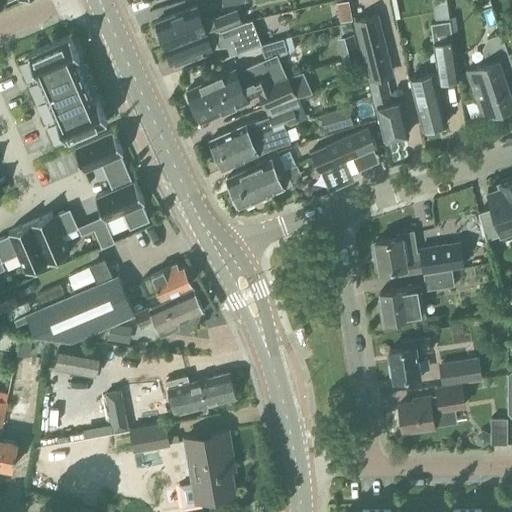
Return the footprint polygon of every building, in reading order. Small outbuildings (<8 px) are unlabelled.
[(439,71),(411,77),(415,98),(423,129),(426,128),(428,131),(437,129),(438,125),(446,123),(438,92),(439,92),(437,83),(458,80),(452,40),(449,21),(445,0),(432,0),(436,23),(432,24),(434,42),(439,71)] [(197,5),(157,22),(168,48),(212,30),(221,31),(234,26),(229,14),(216,19),(213,11),(201,15),(197,5)] [(394,103),(387,75),(393,74),(377,14),(351,21),(369,79),(376,107),(384,139),(409,133),(401,101),(394,103)] [(212,30),(168,48),(174,63),(214,47),(214,48),(220,45),(226,47),(233,45),(235,53),(258,46),(249,21),(234,26),(221,31),(212,30)] [(511,107),(511,106),(511,105),(511,99),(500,66),(511,62),(502,33),(488,38),(496,61),(470,70),(485,115),(496,111),(497,114),(500,116),(511,113),(511,109),(511,107)] [(71,35),(29,53),(39,76),(80,57),(71,35)] [(286,50),(295,47),(291,35),(282,38),(286,50)] [(193,101),(195,106),(243,85),(268,75),(271,82),(287,78),(278,55),(249,68),(238,74),(235,68),(189,89),(188,90),(188,91),(186,94),(189,101),(193,101)] [(80,57),(39,76),(47,95),(48,96),(85,80),(84,79),(76,60),(81,58),(80,57)] [(268,75),(243,85),(246,93),(258,88),(266,105),(267,108),(281,103),(296,98),(287,78),(271,82),(268,75)] [(85,80),(48,96),(56,116),(56,117),(98,99),(98,98),(93,100),(85,80)] [(243,85),(195,106),(202,121),(249,100),(246,93),(243,85)] [(98,99),(56,117),(66,139),(108,121),(108,120),(98,99)] [(281,103),(267,108),(269,116),(274,128),(275,131),(284,127),(299,121),(293,106),(284,110),(281,103)] [(325,132),(353,124),(348,106),(320,114),(325,132)] [(212,142),(210,145),(214,153),(217,153),(217,154),(274,128),(269,116),(264,118),(259,120),(258,118),(210,139),(212,142)] [(367,126),(325,144),(333,164),(375,147),(367,126)] [(274,128),(217,154),(224,169),(289,140),(284,127),(275,131),(274,128)] [(92,139),(74,147),(84,170),(102,162),(113,189),(113,188),(114,189),(133,180),(122,154),(124,153),(114,130),(106,133),(92,139)] [(309,150),(318,171),(333,164),(325,144),(309,150)] [(234,192),(285,169),(279,154),(227,177),(229,180),(227,183),(230,190),(234,191),(234,192)] [(285,169),(234,192),(240,206),(243,205),(247,207),(255,203),(255,199),(292,183),(285,169)] [(511,233),(511,179),(511,176),(500,180),(502,184),(488,189),(494,207),(479,212),(487,239),(503,233),(504,236),(511,233)] [(91,220),(94,228),(102,246),(115,241),(106,219),(123,212),(130,228),(150,219),(143,203),(144,203),(145,202),(135,179),(133,180),(114,189),(113,188),(113,189),(96,196),(104,214),(91,220)] [(53,212),(31,222),(48,261),(70,251),(63,234),(79,227),(82,234),(94,228),(91,220),(78,225),(70,207),(54,214),(53,212)] [(0,255),(2,260),(0,260),(0,269),(5,268),(2,261),(19,253),(26,271),(48,261),(31,222),(9,231),(10,234),(0,237),(0,255)] [(377,243),(373,244),(376,257),(379,257),(382,271),(392,269),(394,276),(424,271),(440,269),(464,265),(460,241),(421,248),(421,251),(422,256),(406,259),(402,236),(377,241),(377,243)] [(89,264),(98,282),(114,275),(105,257),(89,264)] [(180,267),(179,266),(178,262),(151,275),(142,280),(148,294),(158,289),(161,297),(191,284),(190,282),(193,278),(189,268),(183,267),(182,265),(180,267)] [(441,271),(424,274),(427,289),(455,285),(453,268),(440,270),(441,271)] [(27,312),(15,317),(18,322),(30,318),(35,331),(37,331),(51,334),(71,338),(135,310),(119,273),(114,275),(98,282),(27,312)] [(384,307),(381,308),(384,326),(399,323),(399,320),(411,318),(411,316),(426,314),(422,286),(406,288),(406,287),(382,291),(384,307)] [(149,308),(135,313),(141,327),(155,321),(162,336),(180,327),(177,323),(203,311),(193,288),(149,308)] [(395,379),(421,376),(418,353),(433,350),(431,336),(402,341),(403,347),(391,349),(395,379)] [(96,376),(101,350),(58,342),(53,368),(96,376)] [(479,356),(440,362),(443,385),(463,381),(483,378),(479,356)] [(236,397),(230,371),(190,381),(188,374),(167,380),(175,410),(196,404),(197,407),(236,397)] [(146,377),(117,376),(116,403),(145,404),(146,377)] [(467,406),(463,383),(463,382),(437,386),(436,386),(438,398),(432,399),(432,400),(401,404),(405,430),(435,425),(435,424),(457,421),(455,408),(467,406)] [(0,412),(6,414),(9,401),(0,399),(0,412)] [(490,417),(490,444),(494,444),(506,444),(506,417),(490,417)] [(167,421),(130,428),(130,429),(132,438),(135,451),(171,445),(171,442),(170,436),(167,421)] [(194,485),(179,487),(182,502),(197,500),(234,493),(228,455),(231,455),(226,429),(186,436),(194,485)] [(0,464),(12,467),(17,442),(0,438),(0,464)]
